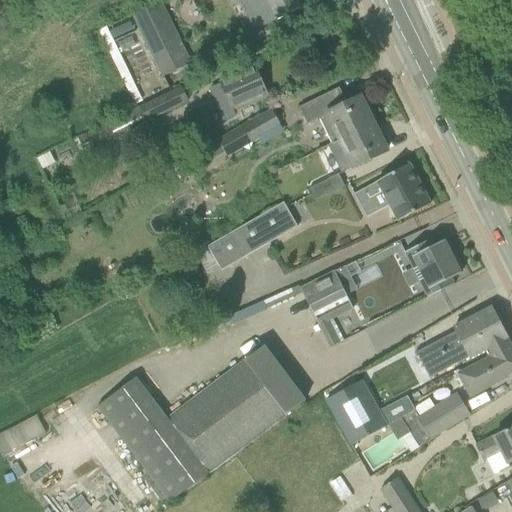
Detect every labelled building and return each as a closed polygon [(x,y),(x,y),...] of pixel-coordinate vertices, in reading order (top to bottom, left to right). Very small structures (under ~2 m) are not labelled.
[(238,0),(254,32),(300,10),(295,0),(238,0)] [(192,66),(168,18),(160,1),(133,15),(164,80),(192,66)] [(268,99),(267,97),(253,66),(217,82),(218,85),(208,89),(216,109),(217,108),(222,121),(234,115),(234,114),(268,99)] [(146,124),(188,103),(180,87),(138,107),(146,124)] [(360,98),(336,110),(328,94),(297,109),(306,126),(319,120),(331,146),(373,125),(360,98)] [(220,139),(217,140),(218,141),(225,153),(227,157),(258,140),(256,136),(278,123),(270,110),(220,139)] [(345,173),(387,152),(373,125),(331,146),(345,173)] [(218,141),(198,152),(205,165),(225,153),(218,141)] [(395,173),(353,195),(360,207),(381,196),(387,208),(395,224),(413,214),(430,205),(409,165),(395,173)] [(313,203),(344,187),(338,176),(307,191),(313,203)] [(221,272),(297,228),(283,204),(195,255),(207,277),(220,269),(221,272)] [(413,271),(418,268),(424,279),(418,282),(427,299),(454,286),(451,279),(461,274),(460,272),(463,271),(456,258),(453,259),(444,241),(434,246),(431,240),(404,253),(413,271)] [(334,272),(300,289),(318,326),(329,348),(342,341),(332,320),(353,309),(345,295),(334,272)] [(482,353),(507,339),(490,308),(453,328),(455,332),(414,353),(428,380),(470,358),(472,362),(473,362),(484,356),(482,353)] [(445,323),(407,338),(411,349),(449,334),(445,323)] [(507,375),(511,372),(511,349),(507,339),(482,353),(484,356),(473,362),(491,353),(492,355),(455,374),(467,398),(508,377),(507,375)] [(264,347),(244,361),(167,420),(136,378),(97,408),(170,504),(305,401),(264,347)] [(351,450),(387,429),(361,382),(324,403),(351,450)] [(419,448),(471,417),(458,396),(417,420),(413,412),(401,419),(419,448)] [(0,432),(0,452),(0,453),(43,433),(35,416),(0,432)] [(507,465),(511,462),(511,428),(474,447),(482,462),(486,460),(492,472),(507,465)] [(511,476),(503,481),(511,501),(511,476)] [(419,511),(398,479),(380,491),(392,509),(387,511),(419,511)]
